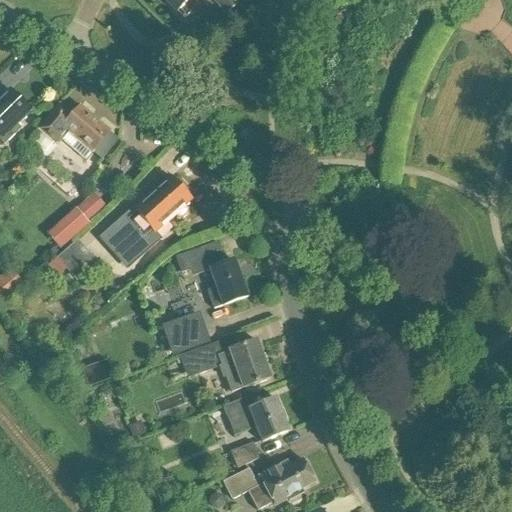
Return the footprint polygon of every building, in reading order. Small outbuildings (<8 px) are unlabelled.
[(162,0),(177,15),(192,0),(162,0)] [(237,6),(230,0),(208,0),(226,17),(237,6)] [(16,125),(28,113),(8,92),(0,99),(0,144),(2,147),(20,130),(16,125)] [(59,107),(38,132),(55,147),(67,133),(92,154),(93,153),(102,161),(118,143),(108,134),(109,134),(81,110),(72,121),(68,117),(70,116),(59,107)] [(189,219),(189,214),(186,210),(191,205),(188,201),(188,198),(184,193),(181,193),(172,183),(135,215),(135,214),(110,237),(130,261),(156,237),(155,236),(174,220),(177,224),(183,224),(189,219)] [(75,210),(46,236),(60,252),(89,226),(76,211),(75,210)] [(77,285),(98,266),(78,244),(57,262),(77,285)] [(208,267),(216,289),(207,293),(214,311),(223,308),(223,309),(247,301),(234,264),(225,267),(217,246),(176,260),(182,276),(208,267)] [(0,306),(22,288),(8,272),(0,278),(0,306)] [(206,345),(197,321),(174,329),(183,353),(206,345)] [(243,392),(270,382),(257,345),(230,354),(226,342),(216,346),(225,370),(219,372),(222,381),(225,380),(231,396),(243,392)] [(219,372),(225,370),(216,346),(180,359),(188,383),(219,372)] [(261,445),(289,434),(276,402),(250,412),(245,400),(223,409),(231,430),(244,425),(247,433),(255,430),(261,445)] [(253,445),(230,454),(236,470),(259,460),(253,445)] [(301,493),(315,485),(304,464),(290,471),(287,465),(258,480),(258,481),(252,484),(247,473),(222,485),(232,503),(247,496),(255,511),(260,511),(272,506),(274,509),(287,503),(288,505),(303,497),(301,493)]
